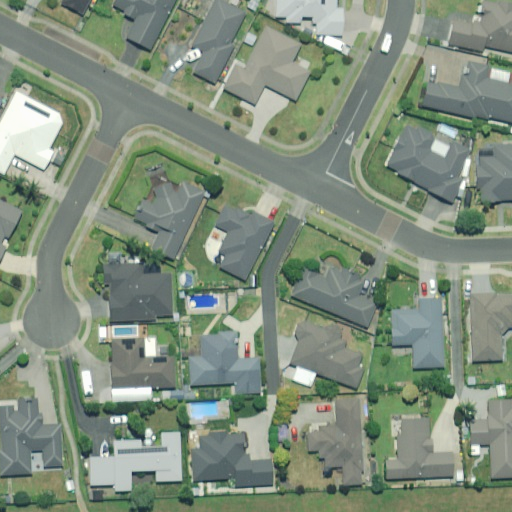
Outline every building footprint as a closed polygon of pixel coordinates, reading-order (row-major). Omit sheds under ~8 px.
[(62,0),(61,3),(83,13),(88,0),(62,0)] [(114,0),(112,7),(136,19),(126,37),(150,49),(175,0),(114,0)] [(245,13),(219,0),(214,0),(191,46),(203,52),(193,72),(214,82),(235,41),(231,38),(245,13)] [(261,0),(251,0),(248,7),(256,11),(261,0)] [(277,0),(276,16),(287,17),(287,22),(302,23),(302,16),(313,16),(313,23),(317,23),(317,34),(343,35),(344,8),(336,8),(336,0),(277,0)] [(511,3),(507,2),(507,5),(484,0),(483,0),(478,23),(454,18),(448,43),(483,51),(485,46),(511,51),(511,3)] [(302,44),(266,26),(246,67),(236,62),(223,88),(255,104),(265,84),(296,100),(310,71),(293,62),(302,44)] [(489,66),(471,62),(468,76),(462,74),(459,87),(427,80),(422,106),(475,117),(475,115),(511,121),(511,83),(487,78),(489,66)] [(60,114),(17,92),(0,124),(0,171),(5,173),(15,154),(45,169),(54,151),(49,148),(63,122),(60,114)] [(406,124),(385,163),(398,171),(397,173),(451,202),(463,181),(455,177),(470,150),(453,141),(444,156),(431,149),(438,137),(420,127),(418,131),(406,124)] [(494,157),(479,157),(480,166),(476,167),(477,189),(482,189),(482,201),(511,199),(511,144),(494,146),(494,157)] [(175,192),(172,182),(153,190),(157,198),(154,204),(143,199),(134,218),(145,223),(144,225),(160,232),(153,247),(175,258),(205,193),(183,183),(178,193),(175,192)] [(0,258),(23,212),(0,199),(0,258)] [(237,212),(224,205),(215,225),(228,231),(218,251),(225,255),(219,267),(244,279),(273,222),(253,211),(251,215),(239,208),(237,212)] [(120,252),(110,252),(110,262),(103,262),(104,284),(110,284),(110,321),(168,320),(168,315),(173,315),(172,274),(143,274),(143,264),(120,264),(120,252)] [(370,281),(332,265),(327,277),(302,267),(291,295),(368,327),(378,304),(364,298),(370,281)] [(504,358),(504,336),(509,327),(511,326),(511,292),(471,293),(473,359),(504,358)] [(442,299),(420,299),(420,309),(392,309),(392,345),(413,344),(414,367),(444,367),(442,299)] [(302,327),(294,328),(297,340),(289,362),(359,388),(366,369),(358,367),(363,354),(344,347),(346,342),(328,336),(324,321),(302,327)] [(236,332),(209,334),(210,356),(189,357),(191,385),(235,383),(235,394),(260,393),(259,357),(237,358),(236,332)] [(145,357),(144,338),(113,339),(113,364),(110,364),(111,389),(176,387),(175,356),(145,357)] [(38,399),(18,399),(18,409),(14,410),(14,406),(0,406),(0,442),(1,475),(31,474),(30,450),(43,450),(44,466),(62,466),(61,425),(39,425),(38,399)] [(511,399),(488,400),(489,420),(470,420),(471,455),(482,454),(482,444),(491,444),(492,478),(511,477),(511,399)] [(361,428),(361,400),(336,400),(336,427),(322,427),(322,431),(308,432),(309,451),(319,451),(320,458),(326,458),(326,467),(343,467),(343,485),(363,485),(363,428),(361,428)] [(452,452),(435,452),(434,439),(430,439),(429,418),(401,420),(401,433),(397,434),(398,459),(386,460),(386,478),(453,476),(452,452)] [(209,437),(200,437),(200,448),(191,448),(192,480),(273,477),(272,460),(252,461),(252,456),(243,456),(243,449),(237,449),(237,443),(243,443),(243,434),(229,434),(229,431),(209,431),(209,437)] [(182,480),(181,432),(161,433),(162,446),(141,447),(141,440),(113,441),(113,457),(90,457),(90,485),(115,484),(115,491),(131,490),(131,471),(156,470),(156,481),(182,480)]
